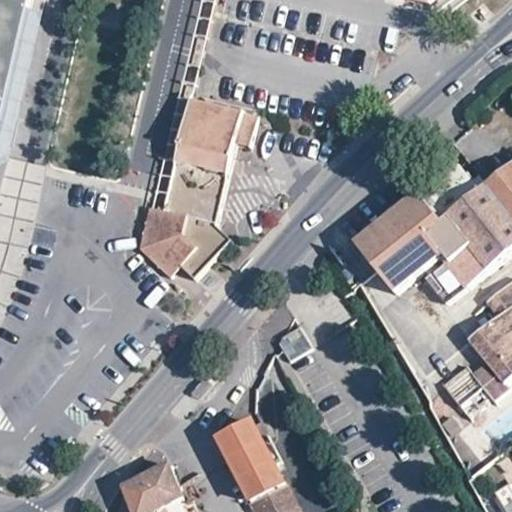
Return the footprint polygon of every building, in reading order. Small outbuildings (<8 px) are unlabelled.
[(0,0),(0,173),(6,171),(42,18),(28,16),(33,0),(0,0)] [(153,242),(192,101),(174,99),(173,104),(169,120),(153,183),(136,247),(166,274),(176,263),(153,242)] [(244,115),(192,101),(153,242),(176,263),(177,263),(194,279),(209,263),(231,240),(214,226),(237,145),(241,130),(244,115)] [(259,119),(244,115),(241,130),(256,133),(259,119)] [(256,133),(241,130),(237,145),(251,148),(256,133)] [(458,164),(426,189),(432,198),(438,205),(432,210),(446,228),(427,242),(440,258),(466,290),(511,253),(511,219),(488,189),(486,187),(480,192),(472,182),(458,164)] [(511,170),(488,189),(511,219),(511,170)] [(486,187),(478,177),(472,182),(480,192),(486,187)] [(440,258),(427,242),(446,228),(432,210),(426,203),(420,195),(355,247),(393,295),(398,291),(440,258)] [(438,205),(432,198),(426,203),(432,210),(438,205)] [(480,406),(493,397),(496,401),(510,390),(506,385),(511,379),(511,285),(487,305),(500,320),(471,342),(481,356),(486,352),(492,361),(488,365),(474,375),(484,387),(473,396),(480,406)] [(486,352),(481,356),(488,365),(492,361),(486,352)] [(484,387),(474,375),(467,366),(443,385),(460,406),(473,396),(484,387)] [(480,406),(473,396),(460,406),(467,416),(480,406)] [(299,511),(255,427),(220,445),(252,505),(264,501),(270,511),(299,511)] [(184,501),(171,468),(153,478),(124,492),(119,511),(167,511),(166,510),(184,501)] [(511,511),(511,487),(498,495),(508,511),(511,511)] [(270,511),(264,501),(252,505),(255,511),(270,511)]
